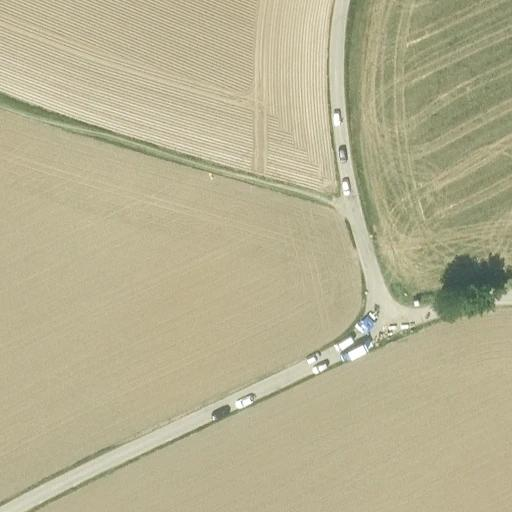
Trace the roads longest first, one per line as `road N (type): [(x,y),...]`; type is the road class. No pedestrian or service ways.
road 1 (unclassified): [(7,511),(389,330)]
road 2 (track): [(352,208),(0,100)]
road 3 (unclassified): [(389,330),(342,155),(335,64),(341,0)]
road 4 (unclassified): [(511,295),(462,301),(389,330)]
